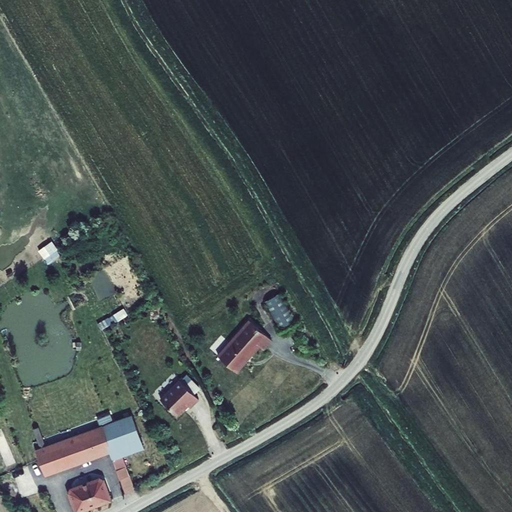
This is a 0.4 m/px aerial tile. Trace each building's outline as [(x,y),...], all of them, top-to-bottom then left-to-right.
[(45,245),(51,254),(58,249),(52,240),(45,245)] [(280,328),(296,319),(281,292),(264,301),(280,328)] [(113,314),(118,321),(128,315),(124,308),(113,314)] [(236,371),(260,345),(264,349),(272,340),(249,319),(217,354),(236,371)] [(187,374),(180,380),(194,394),(200,387),(187,374)] [(179,379),(160,398),(176,416),(183,409),(184,410),(188,406),(191,408),(199,399),(194,394),(180,380),(179,379)] [(98,418),(101,425),(103,424),(104,425),(111,422),(108,414),(98,418)] [(108,444),(111,453),(113,459),(123,455),(145,447),(133,414),(111,422),(104,425),(103,425),(110,443),(108,444)] [(35,449),(46,475),(111,453),(108,444),(110,443),(103,425),(103,424),(101,425),(35,449)] [(0,449),(5,463),(16,459),(8,438),(0,441),(0,449)] [(123,455),(113,459),(126,494),(136,490),(123,455)] [(95,511),(113,505),(107,489),(101,487),(78,498),(74,505),(76,511),(95,511)]
